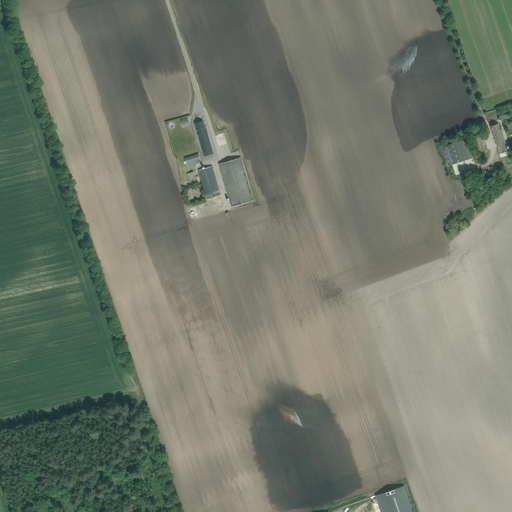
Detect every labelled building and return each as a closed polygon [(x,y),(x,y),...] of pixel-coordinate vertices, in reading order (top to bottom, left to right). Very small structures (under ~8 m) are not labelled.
[(195,123),(197,128),(199,135),(204,134),(208,133),(206,128),(205,128),(203,121),(195,123)] [(491,126),(499,153),(507,150),(505,144),(506,144),(501,130),(500,131),(498,124),(491,126)] [(204,134),(199,135),(205,156),(213,154),(208,133),(204,134)] [(365,149),(381,145),(380,141),(374,143),(372,136),(367,138),(369,145),(364,147),(365,149)] [(467,139),(457,142),(442,147),(448,165),(463,161),(473,158),(467,139)] [(201,162),(199,154),(185,158),(187,166),(201,162)] [(219,164),(232,207),(254,201),(241,157),(219,164)] [(213,166),(198,170),(207,200),(221,195),(213,166)] [(194,172),(187,174),(191,186),(198,183),(194,172)] [(376,494),(382,511),(414,511),(405,484),(376,494)]
